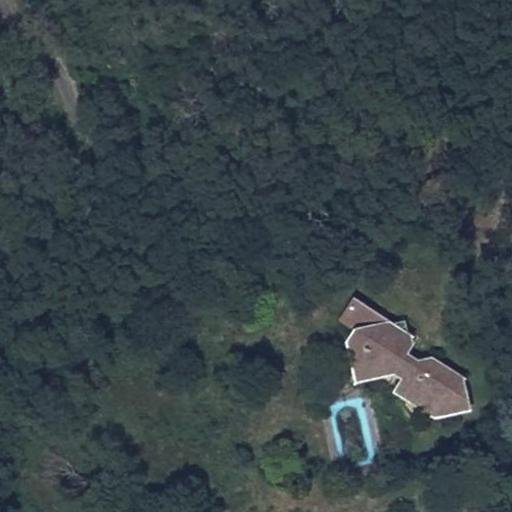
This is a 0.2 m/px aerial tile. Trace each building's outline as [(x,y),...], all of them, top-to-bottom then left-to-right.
[(417,181),(427,209),(462,196),(450,167),(417,181)] [(397,381),(438,412),(459,409),(466,396),(461,374),(431,352),(411,358),(404,353),(411,342),(408,328),(352,291),(337,312),(356,325),(345,341),(353,370),(375,365),(377,373),(379,373),(393,370),(399,376),(397,381)] [(375,365),(353,370),(355,378),(377,373),(375,365)] [(426,415),(438,412),(397,381),(391,389),(426,415)] [(286,464),(287,479),(298,478),(297,463),(286,464)]
